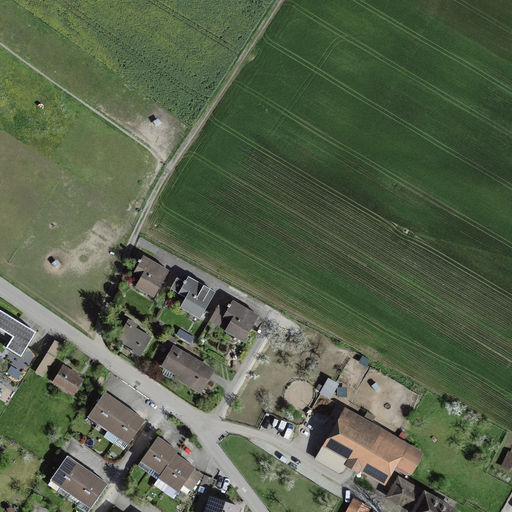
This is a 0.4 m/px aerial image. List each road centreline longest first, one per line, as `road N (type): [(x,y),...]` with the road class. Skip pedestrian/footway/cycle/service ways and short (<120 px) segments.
road 1 (track): [(100,353),(100,318),(133,234),(280,0)]
road 2 (residential): [(161,258),(271,317),(205,434)]
road 3 (unclassified): [(170,401),(0,284)]
road 4 (residential): [(98,511),(170,401)]
